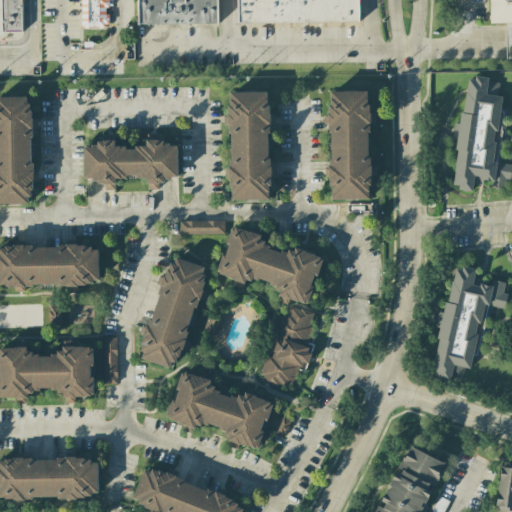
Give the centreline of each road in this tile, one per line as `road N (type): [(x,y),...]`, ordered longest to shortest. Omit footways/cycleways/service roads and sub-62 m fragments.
road 1 (tertiary): [(409,47),(408,312),(386,386),(323,511)]
road 2 (residential): [(360,297),(351,235),(300,211),(0,220)]
road 3 (residential): [(112,499),(125,336),(146,217)]
road 4 (residential): [(281,494),(120,427)]
road 5 (tertiary): [(386,386),(511,429)]
road 6 (residential): [(271,511),(328,402)]
road 7 (residential): [(0,427),(120,427)]
